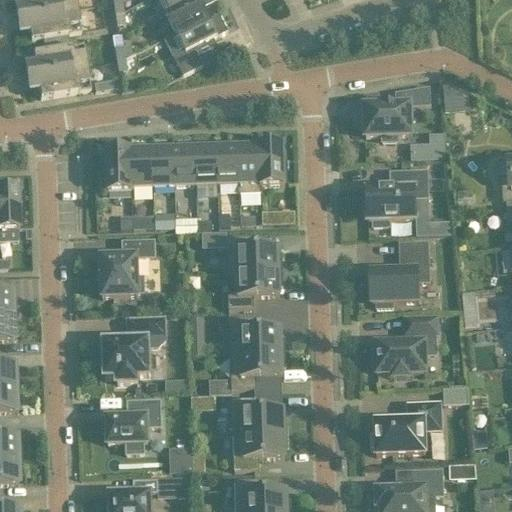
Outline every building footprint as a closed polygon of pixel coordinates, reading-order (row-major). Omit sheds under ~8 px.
[(43,44),(44,50),(69,46),(68,40),(81,38),(77,15),(74,0),(25,0),(23,0),(31,46),(43,44)] [(162,0),(171,17),(167,19),(206,0),(162,0)] [(206,0),(167,19),(177,38),(209,22),(205,13),(220,5),(217,0),(206,0)] [(113,5),(114,17),(123,16),(121,4),(113,5)] [(125,28),(123,16),(114,17),(116,29),(125,28)] [(209,22),(177,38),(166,44),(184,81),(204,71),(195,54),(229,37),(221,19),(211,24),(209,22)] [(69,46),(44,50),(45,56),(33,58),(41,104),(91,95),(87,73),(83,49),(70,51),(69,46)] [(122,50),(113,51),(116,64),(124,62),(135,57),(130,46),(122,50)] [(126,75),(124,62),(116,64),(118,76),(126,75)] [(113,85),(93,88),(95,96),(114,93),(113,85)] [(364,114),(361,114),(361,128),(364,128),(365,141),(382,141),(382,146),(397,146),(397,140),(411,140),(410,110),(429,109),(429,92),(395,98),(395,109),(364,110),(364,114)] [(444,115),(469,113),(467,93),(442,96),(444,115)] [(444,136),(428,137),(429,146),(409,147),(410,164),(445,163),(444,136)] [(258,149),(258,151),(259,151),(261,190),(284,189),(283,148),(258,149)] [(239,188),(238,188),(238,198),(262,197),(261,190),(259,151),(258,151),(238,152),(239,188)] [(216,153),(217,189),(238,188),(239,188),(238,152),(216,153)] [(132,194),(132,192),(131,192),(130,156),(131,156),(131,153),(106,154),(108,195),(132,194)] [(216,153),(195,154),(196,190),(217,189),(216,153)] [(173,154),(151,155),(153,191),(174,191),(173,154)] [(195,154),(173,154),(174,191),(196,190),(195,154)] [(131,192),(132,192),(153,191),(151,155),(131,156),(130,156),(131,192)] [(511,161),(511,162),(511,164),(507,165),(508,181),(500,181),(502,206),(511,205),(511,161)] [(388,225),(416,224),(415,202),(427,202),(426,176),(390,177),(391,193),(367,194),(367,206),(364,207),(364,223),(368,223),(368,226),(373,226),(373,231),(389,231),(388,225)] [(0,193),(0,234),(18,234),(17,193),(0,193)] [(219,218),(219,230),(230,230),(230,218),(219,218)] [(241,221),(241,230),(256,230),(255,220),(241,221)] [(274,220),(262,220),(262,229),(274,229),(274,220)] [(133,221),(134,234),(145,234),(144,221),(133,221)] [(175,225),(176,238),(197,237),(197,224),(175,225)] [(132,225),(120,225),(121,234),(133,234),(132,225)] [(210,226),(198,226),(198,237),(211,236),(210,226)] [(227,277),(282,276),(281,262),(277,262),(277,252),(252,253),(251,241),(226,242),(227,277)] [(154,261),(154,245),(123,246),(123,261),(101,262),(102,302),(138,301),(138,297),(144,297),(143,281),(137,282),(137,262),(154,261)] [(392,308),(419,307),(418,288),(430,288),(428,246),(398,247),(399,275),(369,276),(371,308),(376,308),(376,313),(393,313),(392,308)] [(282,290),(282,276),(227,277),(227,279),(237,278),(238,300),(228,300),(228,314),(254,313),(253,301),(279,300),(278,290),(282,290)] [(0,321),(15,321),(15,306),(11,306),(10,297),(0,297),(0,321)] [(462,298),(462,307),(475,306),(475,297),(462,298)] [(0,345),(12,345),(12,335),(16,335),(15,321),(0,321),(0,345)] [(190,322),(190,338),(204,338),(204,322),(190,322)] [(230,359),(285,357),(284,343),(280,343),(280,333),(254,334),(254,322),(229,323),(230,359)] [(408,347),(375,348),(375,354),(373,354),(373,373),(376,373),(376,379),(393,379),(393,382),(409,382),(409,378),(426,378),(425,347),(423,347),(423,339),(437,338),(436,322),(404,323),(405,339),(408,339),(408,347)] [(129,345),(104,345),(105,381),(117,381),(117,388),(137,387),(137,380),(149,380),(148,354),(159,354),(167,345),(166,323),(128,325),(128,341),(129,341),(129,345)] [(286,373),(285,357),(230,359),(232,395),(257,394),(256,383),(282,382),(282,373),(286,373)] [(13,369),(0,369),(0,393),(18,392),(17,378),(13,378),(13,369)] [(14,407),(18,407),(18,392),(0,393),(0,417),(15,417),(14,407)] [(468,394),(443,394),(443,410),(468,409),(468,394)] [(233,440),(288,438),(287,424),(283,424),(283,414),(257,415),(257,403),(232,404),(233,440)] [(161,432),(160,405),(132,406),(133,422),(102,423),(103,438),(107,438),(107,449),(125,448),(126,459),(144,458),(143,448),(147,447),(147,432),(161,432)] [(376,465),(425,463),(424,440),(440,439),(439,408),(408,409),(408,425),(375,426),(375,438),(370,438),(370,460),(376,460),(376,465)] [(485,436),(472,437),(474,453),(487,452),(485,436)] [(234,476),(235,476),(259,475),(259,463),(284,462),(284,452),(288,452),(288,438),(233,440),(234,476)] [(0,464),(20,464),(20,450),(16,450),(15,441),(0,441),(0,464)] [(168,450),(169,477),(192,476),(191,450),(168,450)] [(0,489),(17,489),(17,479),(21,479),(20,464),(0,464),(0,489)] [(411,475),(411,493),(376,494),(376,511),(426,511),(426,502),(443,502),(442,474),(411,475)] [(191,482),(174,483),(174,503),(191,503),(191,482)] [(157,484),(133,485),(133,497),(110,498),(111,511),(109,511),(150,511),(151,498),(158,498),(157,484)] [(260,484),(235,485),(235,511),(290,511),(290,505),(286,505),(285,495),(260,496),(260,484)]
